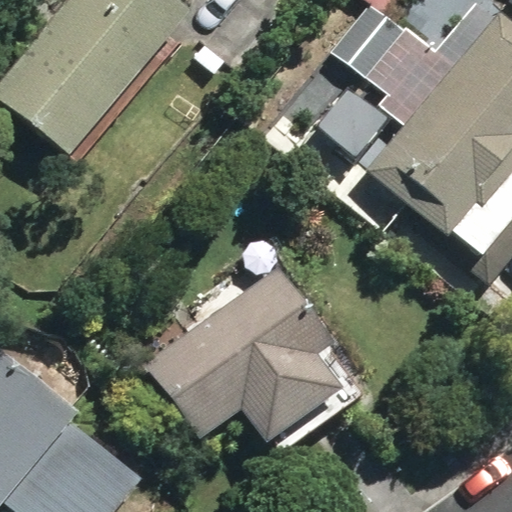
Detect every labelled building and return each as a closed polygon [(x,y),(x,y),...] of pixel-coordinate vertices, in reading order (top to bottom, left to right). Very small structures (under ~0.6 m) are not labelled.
[(68,0),(0,80),(0,120),(57,168),(178,25),(149,0),(68,0)] [(359,182),(483,292),(511,256),(511,38),(492,21),(359,182)] [(146,134),(169,154),(205,111),(181,90),(146,134)] [(267,282),(134,375),(189,451),(227,424),(252,458),(329,405),(304,369),(320,359),(267,282)] [(0,503),(62,430),(0,377),(0,503)]
